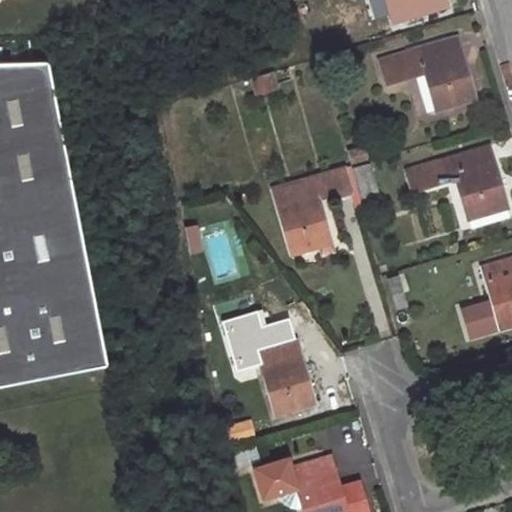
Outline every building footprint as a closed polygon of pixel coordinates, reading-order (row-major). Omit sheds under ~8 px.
[(389,0),(394,14),(426,5),(442,0),(389,0)] [(446,0),(442,0),(426,5),(428,13),(448,7),(446,0)] [(455,38),(408,51),(415,73),(425,69),(437,109),(475,98),(466,67),(462,52),(459,52),(455,38)] [(0,383),(110,362),(50,62),(0,62),(0,383)] [(425,69),(415,73),(427,112),(437,109),(425,69)] [(370,145),(349,151),(352,162),(373,157),(370,145)] [(486,147),(406,171),(412,191),(456,178),(468,219),(507,208),(498,178),(493,162),(490,163),(486,147)] [(366,164),(354,169),(360,189),(371,185),(366,164)] [(371,185),(375,185),(368,164),(366,164),(371,185)] [(345,168),(273,189),(292,254),(314,248),(330,243),(317,199),(334,194),(336,200),(352,195),(345,168)] [(360,189),(365,206),(380,201),(375,185),(371,185),(360,189)] [(507,208),(468,219),(471,229),(510,218),(507,208)] [(511,257),(482,267),(499,327),(511,323),(511,257)] [(399,275),(386,279),(392,295),(404,292),(399,275)] [(298,298),(284,308),(302,332),(316,322),(298,298)] [(265,323),(250,327),(255,344),(269,339),(265,323)] [(295,339),(257,350),(276,414),(314,403),(305,373),(295,339)] [(366,511),(363,500),(358,483),(339,489),(334,473),(332,474),(328,458),(292,469),(289,459),(255,469),(263,498),(297,488),(304,511),(366,511)]
